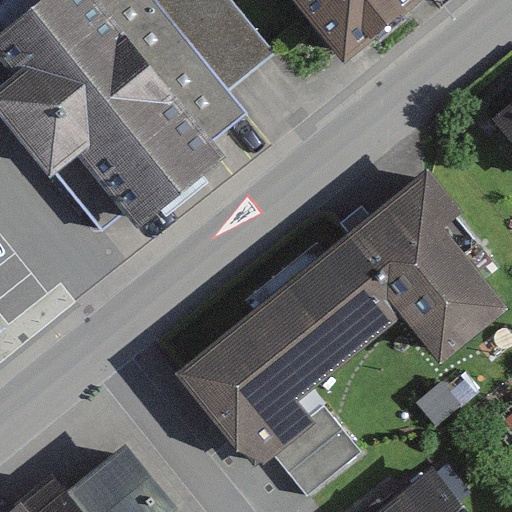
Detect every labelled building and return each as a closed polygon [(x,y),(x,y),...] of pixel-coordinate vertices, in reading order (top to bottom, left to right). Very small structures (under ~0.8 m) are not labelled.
[(44,0),(0,37),(0,64),(12,79),(0,88),(0,120),(98,241),(128,217),(137,229),(227,157),(212,141),(247,115),(229,92),(155,0),(44,0)] [(232,0),(155,0),(229,92),(276,53),(232,0)] [(285,0),(342,66),(418,0),(285,0)] [(511,98),(484,120),(511,154),(511,98)] [(420,171),(167,381),(251,481),(310,432),(291,409),(399,318),(442,370),(507,316),(441,236),(461,219),(420,171)] [(0,214),(0,346),(65,292),(0,214)] [(45,479),(3,511),(164,511),(119,456),(63,501),(45,479)] [(464,511),(435,474),(385,511),(464,511)]
